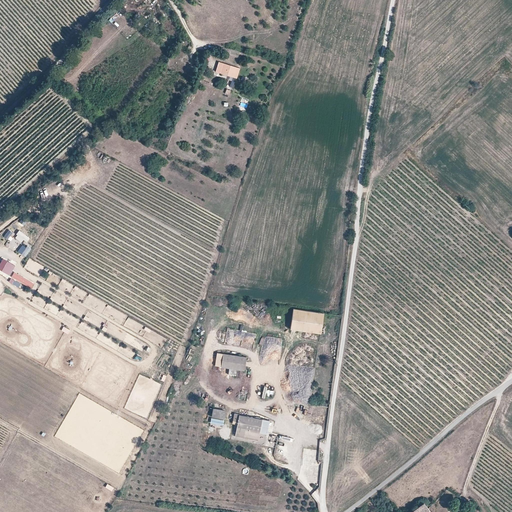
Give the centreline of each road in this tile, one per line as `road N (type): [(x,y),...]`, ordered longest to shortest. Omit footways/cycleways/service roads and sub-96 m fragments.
road 1 (track): [(391,0),(320,499),(325,511)]
road 2 (unclassified): [(508,383),(349,511)]
road 3 (unclassified): [(0,115),(110,0)]
road 4 (unclassified): [(508,383),(452,511)]
